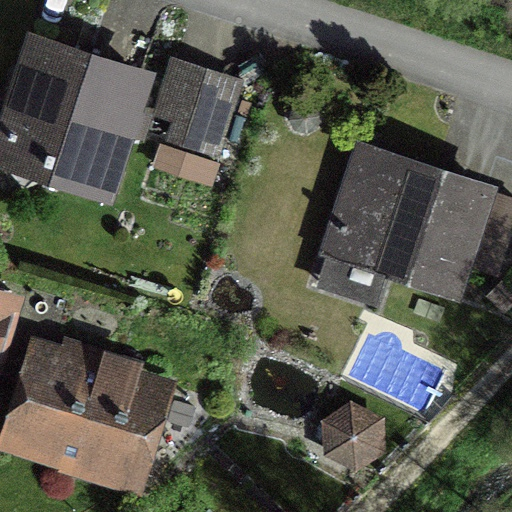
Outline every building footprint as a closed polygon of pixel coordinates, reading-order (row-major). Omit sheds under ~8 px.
[(106,195),(143,79),(38,46),(2,162),(106,195)] [(220,157),(246,73),(172,51),(154,109),(172,115),(165,140),(220,157)] [(471,266),(499,275),(511,232),(511,191),(495,186),(498,175),(357,132),(320,250),(325,252),(315,284),(376,303),(386,269),(462,293),(471,266)] [(0,371),(27,288),(0,279),(0,371)] [(104,341),(103,342),(63,330),(61,338),(31,329),(0,432),(0,444),(58,462),(57,466),(141,491),(177,373),(141,362),(144,353),(104,341)] [(322,413),(323,449),(355,466),(386,447),(384,411),(352,394),(322,413)] [(168,418),(189,425),(196,404),(175,398),(168,418)] [(199,511),(220,511),(209,501),(199,511)]
